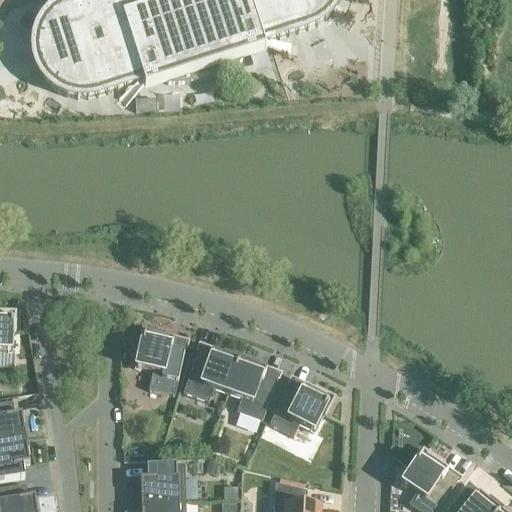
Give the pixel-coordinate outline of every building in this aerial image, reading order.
[(35,47),(35,53),(35,62),(37,69),(41,76),(45,83),(51,89),(58,94),(66,98),(74,101),(79,101),(84,101),(88,101),(94,100),(148,83),(161,85),(173,85),(178,85),(186,84),(199,82),(207,79),(215,76),(222,73),(229,69),(237,64),(242,60),(247,56),(254,49),(309,32),(314,29),(320,26),(325,21),(330,16),(334,10),(337,3),(338,0),(91,0),(67,8),(60,11),(54,15),(49,19),(45,24),(41,29),(38,35),(36,41),(35,47)] [(187,86),(167,88),(171,101),(190,94),(187,86)] [(0,355),(6,356),(10,356),(11,337),(13,337),(13,338),(15,338),(16,315),(0,314),(0,355)] [(148,395),(174,400),(185,350),(186,350),(186,347),(162,342),(163,338),(164,338),(164,337),(142,332),(137,354),(139,355),(139,354),(141,354),(137,373),(140,374),(140,373),(152,376),(148,395)] [(213,394),(227,399),(241,360),(223,354),(223,355),(224,356),(223,359),(199,351),(198,353),(199,354),(183,398),(208,407),(213,394)] [(241,360),(227,399),(241,404),(236,417),(262,426),(277,382),(278,382),(279,379),(255,371),(257,367),(258,368),(258,366),(241,360)] [(269,429),(293,441),(299,429),(310,434),(310,435),(313,436),(322,419),(324,420),(323,421),(325,422),(335,401),(315,391),(314,392),(315,393),(313,396),(291,385),(290,387),(269,429)] [(0,408),(0,446),(28,443),(27,442),(24,442),(23,436),(24,436),(21,418),(14,419),(12,407),(0,408)] [(28,443),(0,446),(0,485),(24,482),(22,469),(29,468),(26,450),(25,444),(28,443)] [(414,473),(403,489),(406,491),(416,498),(409,510),(412,511),(439,511),(457,485),(459,483),(438,469),(440,466),(441,467),(442,465),(423,453),(410,472),(411,473),(412,472),(414,473)] [(138,508),(138,509),(185,507),(184,469),(147,471),(147,483),(140,483),(141,508),(138,508)] [(319,511),(306,511),(306,495),(275,488),(273,511),(319,511)] [(0,493),(0,511),(36,511),(34,501),(27,502),(25,489),(0,493)] [(466,492),(450,511),(503,511),(504,511),(490,500),(488,502),(489,502),(487,505),(467,490),(466,492)]
